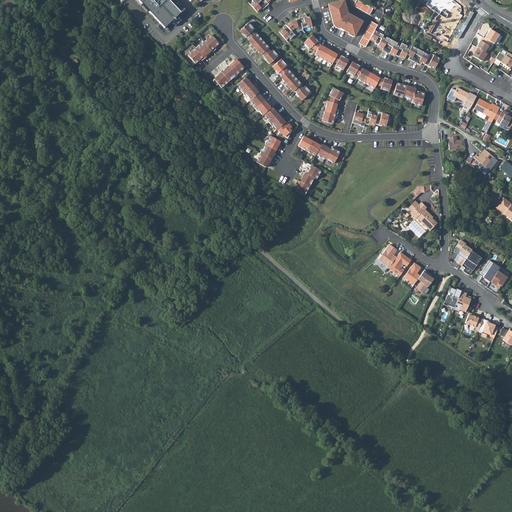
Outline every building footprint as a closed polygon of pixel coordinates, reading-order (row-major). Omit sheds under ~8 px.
[(168,0),(137,0),(164,29),(181,13),(168,0)] [(253,2),(250,5),(257,13),(262,9),(262,10),(268,4),(271,0),(252,0),(252,1),(253,2)] [(346,8),(344,0),(330,4),(332,11),(330,12),(333,24),(340,28),(340,27),(345,29),(344,30),(349,33),(350,32),(355,35),(362,23),(358,21),(359,20),(349,14),(347,13),(346,8)] [(353,6),(369,15),(373,8),(368,6),(358,0),(357,0),(355,2),(353,6)] [(440,0),(432,0),(426,7),(434,13),(437,10),(446,17),(452,9),(440,0)] [(302,28),(312,26),(309,17),(306,17),(305,14),(299,16),(299,18),(296,19),(296,22),(292,23),(292,22),(291,22),(286,26),(285,25),(282,28),(283,28),(279,32),(286,40),(289,38),(290,39),(299,31),(303,30),(302,28)] [(359,44),(365,47),(369,39),(374,30),(378,25),(371,21),(359,44)] [(240,30),(246,37),(247,36),(249,39),(255,34),(252,31),(254,29),(248,23),(240,30)] [(431,67),(435,69),(440,59),(430,53),(429,55),(412,46),(409,50),(406,48),(407,46),(402,43),(400,47),(396,45),(397,43),(386,37),(385,39),(382,37),(384,34),(379,31),(378,32),(374,30),(369,39),(375,42),(374,43),(378,45),(377,47),(382,50),(389,54),(389,53),(394,56),(395,55),(398,57),(399,56),(404,59),(407,54),(410,56),(408,59),(420,65),(421,63),(424,64),(430,67),(431,67)] [(250,46),(252,49),(262,40),(255,33),(255,34),(249,39),(248,40),(252,44),(250,46)] [(219,43),(212,35),(204,42),(211,50),(213,52),(216,49),(214,48),(219,43)] [(309,38),(303,43),(309,49),(311,48),(316,51),(320,45),(320,44),(317,43),(317,41),(312,35),(309,38)] [(484,37),(477,47),(486,52),(492,42),(484,37)] [(268,49),(269,48),(262,40),(252,49),(255,52),(257,50),(261,55),(262,54),(268,49)] [(211,50),(204,42),(199,46),(199,45),(195,48),(196,48),(205,58),(210,54),(209,52),(211,50)] [(316,51),(314,55),(323,60),(329,49),(324,47),(324,48),(320,45),(316,51)] [(476,51),(473,55),(483,61),(488,53),(486,52),(477,47),(475,50),(476,51)] [(196,48),(188,55),(195,63),(200,59),(201,61),(205,58),(196,48)] [(268,49),(262,54),(265,57),(264,57),(270,64),(278,56),(272,50),(270,52),(268,49)] [(333,53),(333,52),(329,49),(323,60),(332,65),(333,62),(337,55),(333,53)] [(511,54),(508,52),(502,63),(510,68),(511,65),(511,54)] [(340,57),(337,55),(333,62),(337,63),(335,66),(343,70),(349,60),(341,56),(340,57)] [(228,65),(236,74),(244,68),(237,59),(233,63),(232,62),(228,65)] [(287,66),(281,59),(272,67),(278,73),(279,72),(281,75),(287,70),(284,67),(287,66)] [(359,66),(352,62),(346,72),(354,76),(355,74),(358,76),(362,69),(359,67),(359,66)] [(222,73),(229,81),(233,77),(234,78),(237,75),(236,74),(228,65),(223,70),(224,71),(222,73)] [(282,83),(284,86),(294,77),(288,69),(287,70),(281,75),(280,76),(284,80),(282,83)] [(358,76),(357,79),(365,84),(371,73),(367,70),(367,71),(362,69),(358,76)] [(218,84),(221,88),(229,81),(222,73),(221,72),(215,77),(216,78),(213,81),(217,85),(218,84)] [(371,73),(365,84),(374,88),(376,85),(380,79),(375,76),(376,75),(371,73)] [(300,85),(301,84),(294,77),(284,86),(287,89),(290,86),(294,91),(295,90),(300,85)] [(242,80),(237,85),(241,89),(240,90),(243,93),(253,84),(248,79),(247,80),(245,78),(242,80)] [(381,89),(389,91),(392,80),(384,78),(384,79),(380,78),(380,79),(376,85),(381,86),(381,89)] [(403,97),(407,85),(402,83),(402,84),(397,83),(393,95),(403,98),(403,97)] [(257,94),(258,93),(256,90),(257,89),(253,84),(243,93),(245,96),(246,95),(250,100),(257,94)] [(302,100),(310,93),(305,86),(303,88),(300,85),(295,90),(297,93),(296,94),(302,100)] [(411,86),(407,85),(403,97),(412,100),(415,90),(416,89),(411,87),(411,86)] [(459,98),(465,101),(463,105),(470,108),(477,95),(470,92),(470,93),(464,90),(458,86),(456,89),(455,89),(454,89),(453,90),(451,93),(453,94),(459,98)] [(337,89),(333,87),(329,95),(331,96),(330,102),(337,104),(338,100),(339,101),(343,93),(337,89)] [(420,91),(415,90),(412,100),(411,103),(421,106),(425,94),(420,92),(420,91)] [(252,106),(255,109),(265,100),(261,95),(259,96),(257,94),(250,100),(249,101),(253,105),(252,106)] [(475,108),(494,118),(498,111),(501,107),(493,102),(492,104),(481,98),(475,108)] [(263,115),(271,108),(268,106),(270,105),(265,100),(255,109),(258,112),(259,111),(263,116),(263,115)] [(330,102),(327,101),(325,111),(337,114),(338,110),(335,109),(337,104),(330,102)] [(266,120),(269,123),(279,114),(275,109),(274,110),(272,108),(271,108),(263,115),(267,119),(266,120)] [(498,120),(497,121),(501,123),(506,126),(510,128),(511,124),(511,117),(510,117),(509,116),(510,114),(503,110),(501,113),(498,120)] [(337,114),(325,111),(322,121),(332,124),(334,117),(336,118),(337,114)] [(367,116),(355,112),(352,123),(360,125),(360,126),(364,127),(364,124),(368,125),(369,124),(374,126),(375,124),(381,126),(382,125),(386,126),(389,115),(378,112),(377,116),(373,115),(374,113),(368,111),(367,116)] [(269,123),(272,126),(273,125),(277,130),(285,123),(283,120),(284,119),(279,114),(269,123)] [(277,130),(280,134),(281,133),(285,137),(287,138),(291,131),(289,129),(291,127),(286,122),(285,123),(277,130)] [(280,141),(271,136),(268,141),(267,140),(265,144),(266,145),(275,150),(277,151),(280,145),(279,144),(280,141)] [(303,136),(298,146),(306,151),(312,140),(308,138),(307,139),(303,136)] [(448,141),(449,150),(465,148),(464,139),(457,140),(457,136),(449,137),(449,141),(448,141)] [(312,140),(306,151),(315,156),(316,154),(320,146),(316,144),(317,143),(312,140)] [(263,150),(262,149),(260,153),(272,159),(275,153),(274,153),(275,150),(266,145),(263,150)] [(316,154),(324,159),(325,158),(330,149),(326,146),(326,147),(321,145),(320,146),(316,154)] [(335,150),(336,149),(332,146),(330,149),(325,158),(334,163),(340,152),(335,150)] [(488,173),(499,160),(485,149),(482,154),(481,153),(479,155),(478,154),(475,157),(480,162),(478,165),(488,173)] [(260,153),(258,156),(259,157),(256,162),(266,167),(267,165),(268,165),(272,159),(260,153)] [(511,165),(505,161),(499,168),(511,177),(511,165)] [(321,170),(312,166),(309,171),(306,169),(304,173),(314,178),(316,179),(321,170)] [(304,173),(302,171),(300,175),(303,177),(300,182),(309,187),(314,178),(304,173)] [(297,180),(295,184),(298,185),(295,191),(304,195),(309,187),(300,182),(297,180)] [(417,186),(412,191),(417,196),(421,193),(425,192),(424,185),(417,186)] [(505,203),(500,210),(508,216),(508,217),(511,220),(511,204),(511,202),(504,196),(501,200),(505,203)] [(501,200),(496,207),(500,210),(505,203),(501,200)] [(427,207),(421,202),(419,204),(415,201),(407,208),(411,212),(410,213),(415,219),(417,217),(425,224),(424,225),(430,230),(437,223),(432,218),(433,217),(425,209),(427,207)] [(457,262),(461,265),(472,250),(465,245),(466,244),(461,240),(456,247),(460,250),(457,254),(461,256),(457,262)] [(389,267),(397,257),(394,254),(397,250),(390,244),(382,254),(379,259),(389,267)] [(472,250),(461,265),(465,268),(463,271),(469,275),(482,258),(472,250)] [(407,266),(412,260),(407,256),(406,258),(400,253),(397,257),(389,267),(389,268),(400,276),(404,270),(401,267),(404,264),(407,266)] [(482,276),(478,281),(486,287),(498,270),(500,267),(489,260),(480,273),(484,276),(483,277),(482,276)] [(404,277),(414,284),(418,278),(420,275),(417,273),(421,267),(414,262),(404,277)] [(431,275),(425,270),(420,275),(418,278),(422,281),(417,288),(423,292),(428,285),(428,286),(433,279),(430,276),(431,275)] [(507,277),(498,270),(486,287),(495,293),(497,290),(498,291),(507,277)] [(454,307),(461,290),(456,288),(456,289),(450,287),(448,292),(450,293),(449,295),(447,295),(445,301),(444,301),(443,304),(447,306),(447,305),(454,307)] [(466,293),(461,291),(454,307),(454,309),(459,311),(459,309),(465,311),(467,305),(471,297),(467,295),(466,297),(464,297),(466,293)] [(479,328),(482,319),(473,315),(473,314),(469,313),(465,323),(479,328)] [(491,321),(483,318),(479,328),(477,331),(482,333),(482,331),(491,335),(495,325),(490,323),(491,321)] [(502,327),(500,334),(505,335),(503,338),(511,344),(511,342),(511,328),(510,327),(509,329),(502,327)]
